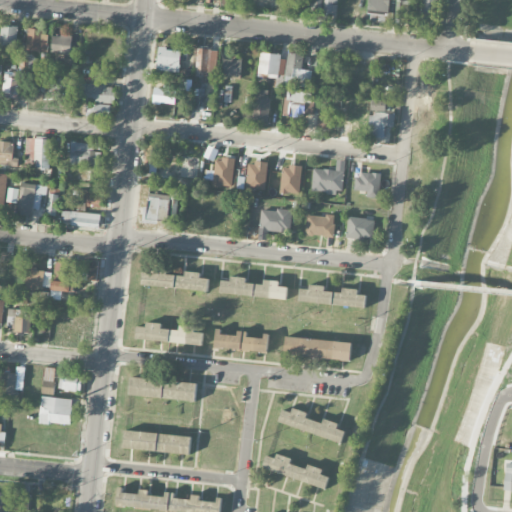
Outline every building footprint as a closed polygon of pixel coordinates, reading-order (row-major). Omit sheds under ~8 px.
[(289,0),(279,0),(277,12),(288,14),(289,0)] [(307,12),(308,0),(295,0),(294,11),(307,12)] [(322,0),(311,0),(311,10),(322,11),(322,0)] [(336,17),(337,0),(324,0),(324,16),(336,17)] [(368,0),(368,15),(389,16),(389,0),(368,0)] [(433,28),(436,0),(422,0),(419,27),(433,28)] [(395,24),(410,24),(411,1),(396,1),(395,24)] [(17,27),(0,27),(0,46),(17,46),(17,27)] [(48,31),(27,31),(27,51),(47,52),(48,31)] [(72,36),(52,35),(51,53),(71,54),(72,36)] [(157,71),(179,72),(181,50),(158,49),(157,71)] [(217,73),(217,50),(197,49),(196,72),(217,73)] [(258,76),(278,76),(280,54),(259,53),(258,76)] [(303,54),(288,53),(287,60),(280,59),(278,85),(311,87),(312,71),(302,70),(303,54)] [(221,77),(241,79),(242,60),(222,59),(221,77)] [(3,97),(19,98),(19,73),(3,73),(3,97)] [(42,89),(62,88),(62,73),(42,74),(42,89)] [(78,102),(113,103),(114,85),(79,84),(78,102)] [(223,102),(230,103),(232,87),(225,86),(223,102)] [(153,103),(175,104),(176,89),(153,88),(153,103)] [(284,117),(309,118),(310,92),(285,91),(284,117)] [(271,99),(254,98),(252,120),(269,122),(271,99)] [(386,100),(372,99),(371,111),(386,111),(386,100)] [(111,105),(86,104),(86,117),(110,118),(111,105)] [(330,130),(333,107),(319,105),(317,128),(330,130)] [(369,138),(384,138),(385,126),(394,126),(395,114),(370,113),(369,138)] [(25,169),(49,169),(50,140),(26,139),(25,169)] [(0,160),(13,162),(14,142),(0,141),(0,160)] [(158,174),(160,141),(152,141),(150,174),(158,174)] [(94,143),(70,143),(69,165),(101,166),(101,152),(93,152),(94,143)] [(231,187),(235,160),(216,157),(212,184),(231,187)] [(311,190),(342,193),(345,160),(337,160),(336,171),(313,168),(311,190)] [(267,163),(248,162),(246,189),(266,190),(267,163)] [(282,166),(281,193),(300,194),(301,166),(282,166)] [(367,192),(367,197),(380,198),(381,175),(355,174),(354,191),(367,192)] [(158,185),(167,186),(167,177),(159,176),(158,185)] [(47,186),(20,184),(18,213),(32,215),(33,208),(40,209),(41,196),(46,196),(47,186)] [(101,208),(101,192),(78,191),(78,208),(101,208)] [(46,215),(56,216),(58,194),(49,193),(46,215)] [(167,221),(171,196),(149,193),(145,218),(167,221)] [(260,209),(260,231),(291,232),(291,210),(260,209)] [(100,213),(62,212),(61,226),(100,227),(100,213)] [(335,217),(307,214),(305,235),(333,238),(335,217)] [(372,240),(375,220),(348,217),(346,238),(372,240)] [(26,287),(43,288),(45,269),(27,268),(26,287)] [(185,276),(142,271),(141,285),(208,292),(209,279),(200,278),(201,273),(185,271),(185,276)] [(287,300),(288,287),(279,286),(279,281),(263,280),(263,285),(246,283),(247,278),(231,276),(230,281),(221,281),(220,293),(287,300)] [(299,302),(365,308),(366,296),(357,295),(358,290),(343,288),(342,293),(324,291),(325,286),(310,285),(309,290),(300,289),(299,302)] [(31,310),(8,309),(7,331),(31,331),(31,310)] [(162,323),(146,322),(145,327),(137,326),(136,340),(203,345),(204,333),(194,332),(194,327),(180,325),(179,330),(162,329),(162,323)] [(215,348),(268,351),(269,337),(247,336),(247,331),(238,331),(238,334),(216,333),(215,348)] [(284,356),(350,360),(351,342),(285,338),(284,356)] [(54,394),(55,368),(44,367),(43,394),(54,394)] [(0,394),(16,395),(17,372),(0,371),(0,394)] [(58,389),(80,392),(83,375),(61,372),(58,389)] [(129,396),(196,401),(197,383),(130,378),(129,396)] [(40,423),(71,424),(72,399),(41,397),(40,423)] [(279,423),(342,443),(345,432),(337,429),(338,424),(323,419),(322,423),(306,418),(307,413),(293,408),(292,413),(283,410),(279,423)] [(123,449),(190,453),(192,435),(125,431),(123,449)] [(263,468),(326,489),(329,477),(321,475),(323,470),(308,465),(306,469),(290,464),(292,459),(277,454),(275,458),(267,456),(263,468)] [(511,462),(504,463),(503,492),(511,491),(511,462)] [(169,511),(219,511),(221,503),(200,501),(200,496),(192,495),(191,500),(175,498),(175,493),(165,492),(165,497),(148,495),(148,490),(139,490),(139,494),(123,493),(123,488),(118,487),(116,508),(169,511)] [(9,511),(10,493),(0,493),(0,511),(9,511)] [(28,511),(29,495),(15,494),(14,511),(28,511)]
